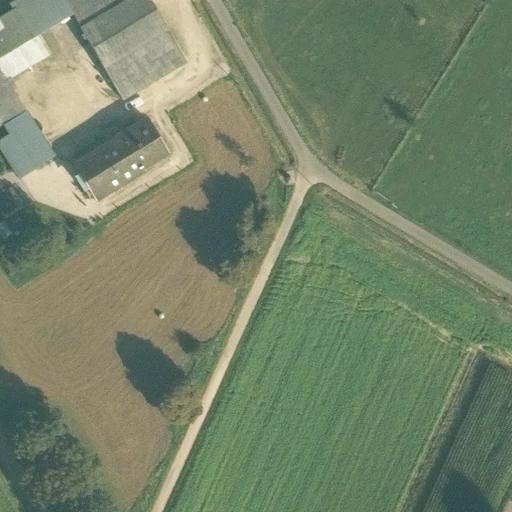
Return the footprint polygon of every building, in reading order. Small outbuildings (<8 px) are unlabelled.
[(0,58),(0,95),(11,89),(6,81),(51,55),(39,36),(72,16),(63,0),(17,0),(9,5),(13,12),(14,12),(32,40),(0,58)] [(63,0),(72,16),(80,29),(128,0),(63,0)] [(165,32),(145,0),(128,0),(80,29),(103,70),(165,32)] [(0,20),(0,58),(32,40),(14,12),(13,12),(0,20)] [(183,63),(165,32),(103,70),(122,101),(183,63)] [(53,157),(11,89),(0,95),(0,119),(32,171),(53,157)] [(74,166),(95,200),(134,176),(132,174),(166,153),(147,120),(116,139),(117,140),(74,166)] [(0,206),(5,213),(16,205),(0,182),(0,206)]
